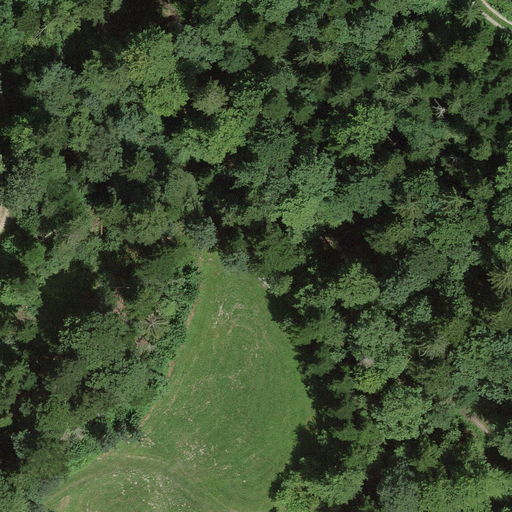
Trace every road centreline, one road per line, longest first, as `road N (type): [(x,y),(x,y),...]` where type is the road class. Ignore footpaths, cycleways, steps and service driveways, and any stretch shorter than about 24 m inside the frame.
road 1 (track): [(511,449),(449,388),(434,384),(418,390),(371,474),(325,511)]
road 2 (track): [(225,511),(172,474),(114,461),(64,484),(34,511)]
